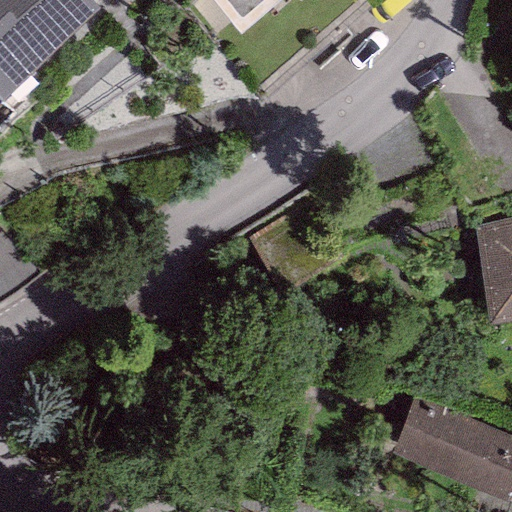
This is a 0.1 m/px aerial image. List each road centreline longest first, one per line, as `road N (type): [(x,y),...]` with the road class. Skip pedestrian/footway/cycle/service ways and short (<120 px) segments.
road 1 (residential): [(436,0),(404,63),(320,130),(88,275),(0,341)]
road 2 (residential): [(0,486),(10,496),(117,511)]
